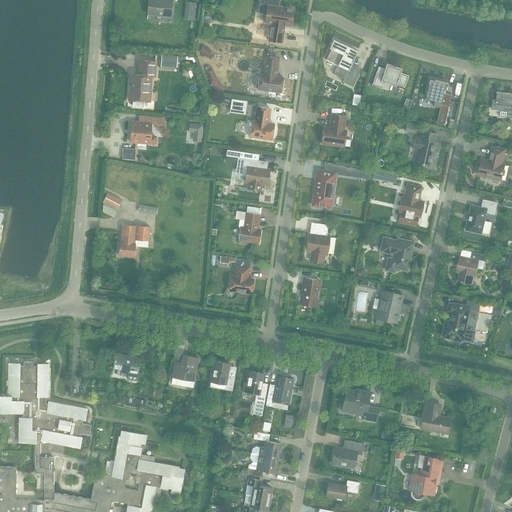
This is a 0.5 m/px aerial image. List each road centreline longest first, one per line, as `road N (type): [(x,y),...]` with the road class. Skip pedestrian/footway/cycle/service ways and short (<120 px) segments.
road 1 (residential): [(267,342),(315,21),(329,17),(385,43),(475,67)]
road 2 (residential): [(409,369),(475,67)]
road 3 (residential): [(76,306),(98,0)]
road 4 (residential): [(267,342),(76,306)]
road 5 (residential): [(296,511),(327,354)]
